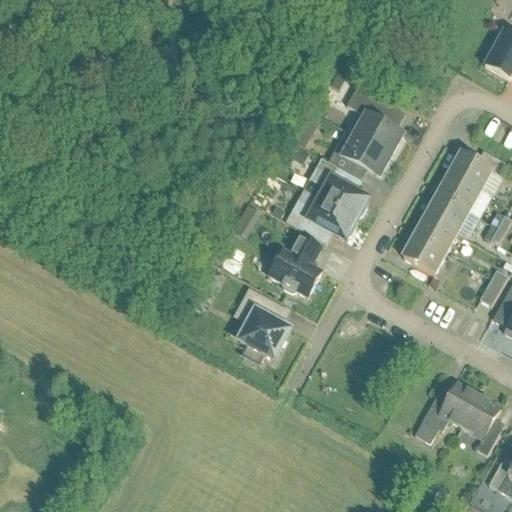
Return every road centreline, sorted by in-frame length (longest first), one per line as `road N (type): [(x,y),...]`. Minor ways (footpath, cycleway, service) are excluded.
road 1 (unclassified): [(511,119),(460,90),(348,292)]
road 2 (unclassified): [(511,383),(348,292)]
